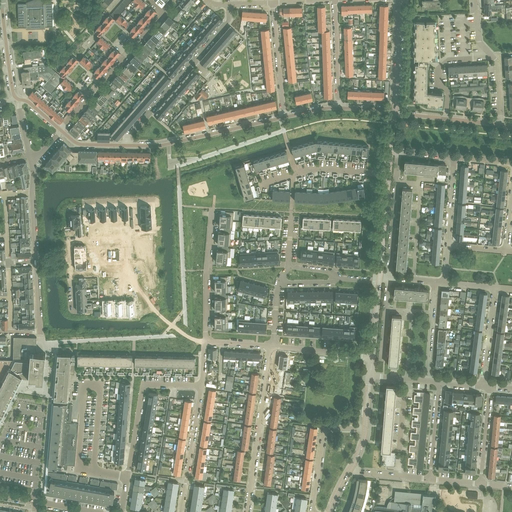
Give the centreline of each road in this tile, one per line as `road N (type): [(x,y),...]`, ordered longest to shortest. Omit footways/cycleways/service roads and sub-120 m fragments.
road 1 (residential): [(121,511),(144,385),(202,385)]
road 2 (residential): [(70,273),(129,272),(128,236),(69,239),(70,258)]
road 3 (residential): [(59,129),(174,0)]
road 4 (residential): [(284,117),(168,144),(119,145)]
road 5 (residential): [(247,511),(272,346)]
road 6 (residential): [(211,208),(205,341)]
road 7 (residential): [(202,385),(180,511)]
road 8 (residential): [(398,150),(387,277)]
road 9 (residential): [(313,511),(325,431),(364,429)]
